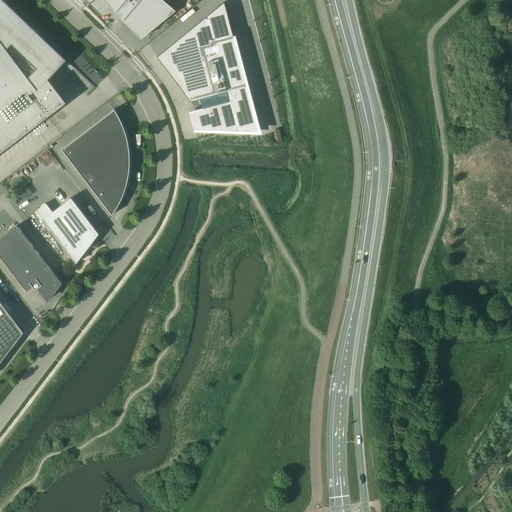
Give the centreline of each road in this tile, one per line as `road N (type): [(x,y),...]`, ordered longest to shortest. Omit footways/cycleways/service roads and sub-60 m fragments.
road 1 (secondary): [(335,0),(374,156),(339,377),(343,511)]
road 2 (secondary): [(364,511),(357,366),(387,164),(350,0)]
road 3 (unclassified): [(65,9),(136,73),(156,107),(166,158),(161,196),(148,225),(0,418)]
